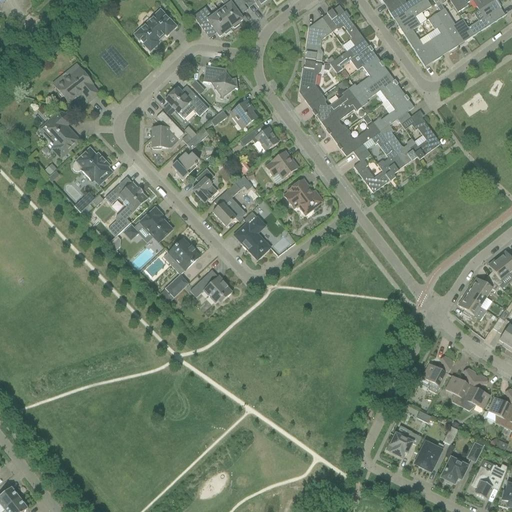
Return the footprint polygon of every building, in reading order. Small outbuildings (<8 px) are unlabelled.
[(241,2),(239,0),(222,0),(220,2),(225,8),(219,13),(231,29),(233,28),(234,30),(239,26),(238,24),(242,21),(238,15),(238,14),(238,12),(235,7),(241,2)] [(258,9),(270,1),(268,0),(241,0),(245,5),(251,1),(252,1),(258,9)] [(395,19),(425,0),(410,0),(411,0),(406,4),(403,0),(389,0),(385,3),(390,11),(387,12),(393,21),(395,19)] [(425,0),(413,8),(395,19),(400,27),(398,28),(403,37),(412,31),(426,22),(421,14),(431,8),(426,0),(425,0)] [(459,0),(452,5),(457,14),(467,7),(466,5),(472,1),(478,11),(493,2),(492,1),(491,0),(459,0)] [(495,0),(492,1),(493,2),(478,11),(483,19),(467,29),(473,38),(505,17),(505,16),(503,18),(498,10),(500,9),(495,0)] [(439,3),(436,5),(440,12),(444,10),(439,3)] [(326,16),(321,20),(332,34),(336,31),(338,32),(343,28),(351,40),(349,41),(354,48),(363,41),(348,19),(349,18),(345,12),(344,14),(339,7),(332,12),(331,11),(326,15),(326,16)] [(229,31),(231,29),(219,13),(211,18),(205,9),(193,18),(204,33),(209,29),(211,32),(213,32),(214,32),(219,38),(224,35),(225,36),(230,32),(229,31)] [(467,29),(462,21),(454,26),(444,10),(440,12),(436,15),(455,46),(456,46),(463,41),(464,43),(473,38),(467,29)] [(135,36),(143,44),(150,52),(158,44),(156,42),(165,34),(166,36),(175,28),(160,12),(135,36)] [(455,46),(436,15),(428,21),(434,31),(436,30),(440,36),(430,43),(439,56),(447,51),(448,54),(457,48),(456,46),(455,46)] [(321,41),(332,34),(321,20),(316,24),(317,25),(311,29),(308,29),(305,54),(306,54),(305,61),(321,63),(322,55),(320,51),(321,41)] [(439,56),(430,43),(422,48),(412,31),(403,37),(424,69),(425,69),(423,67),(431,62),(432,64),(441,58),(439,56)] [(369,48),(363,41),(354,48),(329,65),(336,75),(343,70),(341,68),(349,62),(357,72),(362,68),(376,58),(372,52),(371,53),(367,49),(369,48)] [(380,63),(376,58),(362,68),(365,72),(367,72),(370,75),(369,78),(355,88),(354,86),(348,90),(354,99),(388,75),(383,67),(382,68),(379,64),(380,63)] [(321,65),(306,63),(304,63),(304,69),(302,69),(298,94),(301,94),(305,100),(304,101),(308,107),(322,97),(314,86),(316,77),(320,74),(321,65)] [(76,66),(69,71),(72,75),(55,88),(59,93),(59,95),(61,98),(63,98),(68,104),(81,93),(89,103),(98,95),(90,85),(91,85),(88,80),(85,77),(78,69),(76,66)] [(205,67),(203,83),(213,85),(215,85),(215,87),(215,88),(216,90),(216,91),(217,93),(219,94),(220,95),(222,95),(223,95),(225,95),(227,94),(228,94),(229,93),(230,91),(231,90),(232,88),(237,91),(235,80),(231,83),(230,81),(230,80),(229,80),(227,79),(226,78),(225,78),(226,71),(205,67)] [(393,82),(388,75),(354,99),(361,109),(367,104),(366,102),(379,92),(386,102),(401,92),(397,86),(395,87),(392,83),(393,82)] [(177,89),(165,101),(171,108),(183,121),(193,112),(199,118),(207,110),(194,96),(193,95),(186,87),(181,93),(177,89)] [(321,124),(354,99),(348,90),(341,95),(343,97),(329,107),(327,107),(324,104),(325,101),(322,97),(308,107),(312,113),(313,112),(316,116),(315,117),(321,124)] [(397,121),(406,114),(413,109),(408,101),(407,102),(404,98),(405,97),(401,92),(386,102),(394,112),(388,116),(380,121),(379,119),(372,124),(379,133),(388,127),(389,127),(397,121)] [(339,123),(340,121),(353,111),(355,113),(361,109),(354,99),(321,124),(326,131),(327,131),(330,135),(329,136),(333,141),(347,131),(344,126),(341,127),(339,123)] [(247,102),(239,108),(229,115),(241,131),(248,125),(256,120),(251,113),(253,111),(247,102)] [(169,118),(175,112),(169,105),(163,111),(169,118)] [(168,133),(169,133),(177,141),(183,135),(162,113),(156,119),(165,129),(165,130),(152,129),(151,149),(152,150),(161,151),(162,150),(168,150),(168,133)] [(217,116),(210,123),(214,128),(227,119),(222,113),(217,116)] [(78,142),(70,134),(64,127),(68,124),(66,117),(58,114),(41,131),(56,147),(52,150),(60,159),(78,142)] [(400,126),(410,119),(406,114),(397,121),(400,126)] [(414,124),(410,119),(400,126),(404,131),(411,126),(415,132),(417,131),(425,142),(417,148),(415,146),(409,150),(414,156),(416,158),(416,159),(419,162),(424,158),(423,157),(440,145),(421,119),(414,124)] [(362,146),(370,140),(379,133),(372,124),(366,129),(368,131),(354,141),(352,141),(349,137),(350,135),(347,131),(333,141),(337,147),(338,146),(341,150),(340,151),(346,158),(352,153),(362,146)] [(252,142),(254,145),(252,147),(260,157),(265,153),(266,154),(270,150),(278,144),(271,135),(272,134),(268,129),(265,131),(262,125),(239,142),(244,148),(252,142)] [(411,163),(416,159),(416,158),(414,156),(409,150),(415,146),(411,140),(406,144),(406,146),(403,149),(401,148),(391,134),(393,133),(389,127),(388,127),(379,133),(404,167),(411,162),(411,163)] [(191,141),(186,146),(191,152),(208,136),(203,130),(191,141)] [(404,167),(379,133),(370,140),(375,146),(377,145),(386,158),(387,161),(383,163),(381,162),(376,166),(380,171),(386,167),(390,173),(392,176),(393,177),(398,173),(397,172),(404,167)] [(186,146),(191,141),(187,136),(181,141),(186,146)] [(356,158),(366,151),(362,146),(352,153),(356,158)] [(109,167),(102,159),(98,155),(96,156),(89,149),(73,164),(73,165),(72,166),(72,167),(72,168),(72,169),(72,170),(73,171),(73,172),(74,172),(75,173),(76,173),(77,173),(79,173),(80,172),(82,170),(84,172),(82,174),(90,182),(91,180),(98,187),(105,181),(112,174),(108,169),(109,167)] [(372,195),(389,183),(390,183),(395,180),(393,177),(392,176),(390,173),(386,167),(380,171),(382,174),(374,180),(365,168),(367,167),(363,162),(370,157),(366,151),(356,158),(360,163),(353,168),(372,195)] [(284,153),(270,164),(270,165),(265,169),(272,179),(277,174),(282,181),(297,170),(296,169),(296,168),(294,164),(292,164),(284,153)] [(185,155),(172,167),(171,168),(177,174),(175,175),(182,182),(188,176),(186,174),(194,167),(195,167),(197,166),(196,165),(198,162),(191,155),(188,158),(185,155)] [(242,176),(249,170),(242,162),(236,169),(242,176)] [(48,178),(56,170),(51,165),(43,173),(48,178)] [(193,191),(191,192),(193,194),(204,205),(210,199),(211,187),(208,184),(213,179),(206,170),(202,174),(195,181),(199,185),(193,191)] [(252,173),(245,175),(246,181),(254,179),(252,173)] [(119,186),(104,200),(110,206),(118,198),(123,203),(122,204),(125,208),(115,218),(115,223),(108,230),(115,238),(116,238),(130,225),(126,220),(139,208),(141,208),(141,206),(148,200),(148,199),(146,200),(141,195),(142,194),(138,189),(138,190),(133,184),(133,183),(131,184),(126,179),(119,186)] [(302,181),(294,187),(287,192),(289,194),(284,198),(287,202),(293,210),(299,205),(300,207),(299,207),(305,216),(321,203),(314,194),(311,196),(308,191),(309,190),(302,181)] [(212,214),(226,229),(235,220),(237,223),(246,215),(234,203),(226,210),(223,207),(240,191),(234,185),(214,204),(218,208),(212,214)] [(80,214),(91,204),(95,201),(88,194),(74,208),(80,214)] [(95,201),(91,204),(96,208),(103,202),(98,197),(95,201)] [(263,220),(271,211),(261,203),(253,211),(263,220)] [(162,217),(155,209),(133,230),(131,227),(123,234),(130,242),(138,235),(137,234),(142,228),(158,245),(165,238),(172,231),(165,223),(163,224),(159,219),(162,217)] [(270,249),(257,235),(265,228),(256,219),(248,227),(246,225),(233,237),(243,247),(244,246),(248,250),(247,251),(257,262),(270,249)] [(120,242),(116,238),(115,238),(109,244),(115,252),(119,248),(120,242)] [(175,247),(167,255),(184,273),(192,265),(199,258),(194,252),(194,251),(191,248),(190,248),(183,240),(175,247)] [(505,253),(496,260),(508,275),(511,271),(511,259),(511,260),(505,253)] [(508,275),(496,260),(487,267),(494,274),(489,280),(498,288),(502,284),(500,281),(508,275)] [(211,272),(194,288),(201,295),(203,293),(215,305),(217,303),(219,306),(231,294),(225,287),(226,286),(221,281),(222,281),(218,277),(217,278),(211,272)] [(188,286),(180,277),(179,277),(164,290),(158,297),(167,306),(170,303),(188,286)] [(498,288),(489,280),(484,285),(476,279),(469,289),(485,299),(491,290),(494,293),(498,288)] [(485,299),(469,289),(463,298),(479,308),(485,299)] [(479,308),(463,298),(457,307),(466,313),(462,317),(473,325),(477,319),(473,317),(479,308)] [(497,333),(504,322),(499,319),(497,321),(492,330),(497,333)] [(506,350),(511,341),(511,325),(505,321),(504,322),(497,333),(502,336),(498,342),(503,345),(502,347),(506,350)] [(428,391),(437,396),(448,375),(453,365),(451,361),(444,358),(439,361),(444,369),(440,372),(428,366),(423,377),(421,379),(428,383),(428,391)] [(460,408),(476,377),(474,373),(468,370),(462,374),(467,381),(463,384),(451,378),(447,386),(445,391),(452,395),(451,404),(460,408)] [(476,377),(460,408),(468,412),(475,407),(482,411),(489,397),(478,391),(478,386),(486,386),(486,380),(480,376),(476,377)] [(503,429),(511,409),(511,391),(509,391),(504,394),(509,402),(505,404),(494,399),(487,413),(494,416),(494,425),(503,429)] [(511,409),(503,429),(511,433),(511,409)] [(427,425),(431,419),(419,413),(415,419),(427,425)] [(432,413),(430,417),(450,426),(454,416),(450,414),(447,420),(432,413)] [(450,447),(457,432),(450,428),(442,443),(450,447)] [(420,439),(407,432),(403,440),(395,436),(390,446),(388,446),(386,452),(401,459),(403,456),(405,457),(406,455),(410,446),(415,449),(420,439)] [(494,448),(497,441),(496,440),(491,442),(488,446),(494,448)] [(504,452),(507,446),(498,442),(495,448),(504,452)] [(420,454),(414,466),(425,471),(430,474),(431,471),(443,447),(438,445),(435,449),(433,448),(431,451),(424,448),(421,455),(420,454)] [(474,445),(466,460),(475,464),(483,449),(474,445)] [(450,460),(445,470),(441,479),(445,481),(444,483),(450,486),(452,484),(453,485),(457,479),(460,481),(466,468),(467,465),(458,461),(457,463),(450,460)] [(480,468),(470,487),(476,490),(474,495),(474,494),(474,495),(485,501),(485,500),(495,480),(501,483),(507,469),(501,466),(499,470),(492,466),(489,472),(480,468)] [(511,486),(507,485),(505,492),(503,492),(501,500),(499,500),(497,508),(507,511),(507,509),(511,509),(511,486)] [(0,507),(4,511),(19,500),(11,489),(0,498),(0,497),(0,507)] [(4,511),(3,511),(25,511),(27,511),(24,507),(25,505),(22,501),(20,502),(19,500),(4,511)]
